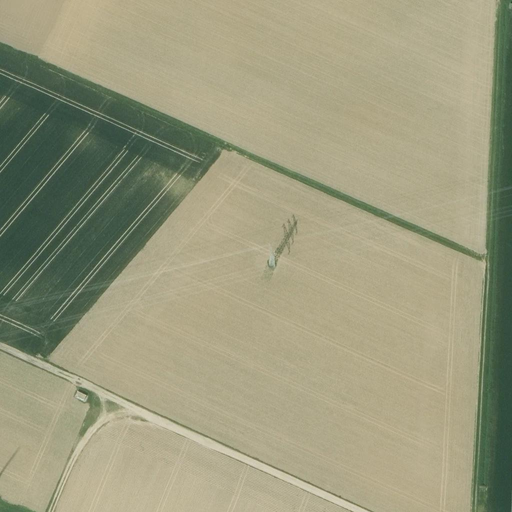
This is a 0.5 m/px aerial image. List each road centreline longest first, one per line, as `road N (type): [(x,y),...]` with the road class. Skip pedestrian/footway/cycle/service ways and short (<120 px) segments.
road 1 (track): [(489,251),(0,32)]
road 2 (track): [(476,511),(504,0)]
road 3 (track): [(0,347),(367,511)]
road 4 (track): [(50,511),(101,391)]
